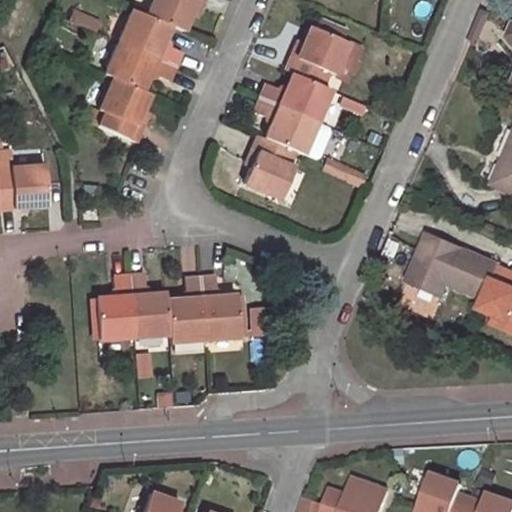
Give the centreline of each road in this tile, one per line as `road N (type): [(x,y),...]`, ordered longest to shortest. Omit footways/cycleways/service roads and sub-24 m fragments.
road 1 (residential): [(465,0),(351,270)]
road 2 (residential): [(250,0),(178,170),(180,200)]
road 3 (tertiary): [(201,436),(0,449)]
road 4 (residential): [(180,200),(148,231),(0,244)]
road 5 (residential): [(180,200),(351,270)]
road 6 (residential): [(201,436),(225,405),(262,402),(316,360)]
